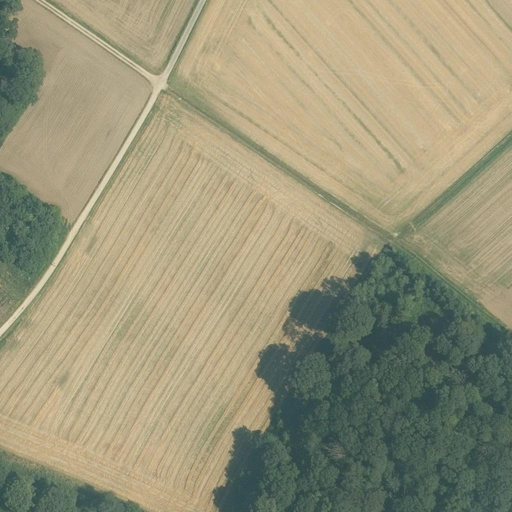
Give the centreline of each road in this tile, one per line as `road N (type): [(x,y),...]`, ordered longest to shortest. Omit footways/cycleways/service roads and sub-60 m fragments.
road 1 (track): [(0,338),(160,83)]
road 2 (track): [(160,83),(38,0)]
road 3 (track): [(511,335),(403,248)]
